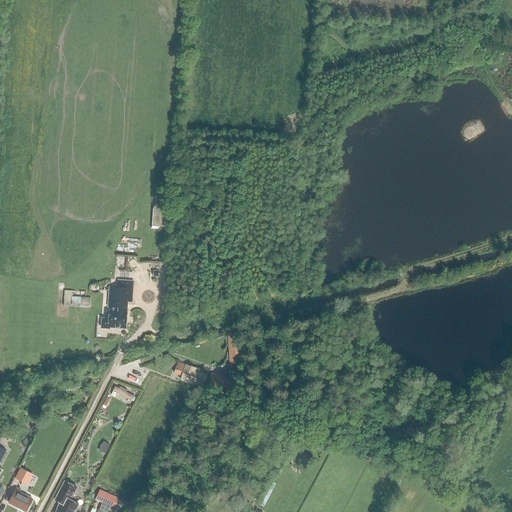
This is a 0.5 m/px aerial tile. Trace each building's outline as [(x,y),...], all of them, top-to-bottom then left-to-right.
[(164,228),(165,206),(152,206),(152,228),(164,228)] [(101,319),(101,329),(109,329),(109,328),(125,329),(127,302),(131,303),(133,282),(118,281),(117,289),(109,288),(107,308),(112,308),(111,312),(109,312),(108,319),(101,319)] [(64,291),(63,306),(90,307),(90,298),(72,297),(72,291),(64,291)] [(239,332),(228,333),(230,364),(241,363),(239,332)] [(195,368),(194,369),(180,364),(177,363),(174,374),(176,375),(181,377),(180,380),(198,386),(198,385),(203,387),(203,386),(207,387),(206,388),(229,396),(234,382),(211,374),(210,378),(206,377),(200,375),(202,371),(195,368)] [(112,391),(131,401),(134,396),(115,386),(112,391)] [(70,421),(67,427),(73,431),(76,424),(70,421)] [(1,437),(8,438),(9,427),(2,426),(1,437)] [(308,434),(305,441),(311,444),(314,437),(308,434)] [(105,453),(109,444),(103,441),(98,449),(105,453)] [(21,469),(15,479),(22,483),(27,472),(21,469)] [(73,511),(77,504),(69,500),(76,488),(64,482),(54,501),(60,504),(55,511),(73,511)] [(25,511),(32,500),(20,494),(21,491),(15,489),(8,503),(25,511)] [(106,511),(109,506),(114,508),(118,499),(99,490),(95,500),(102,503),(99,511),(106,511)] [(122,496),(120,500),(119,502),(134,509),(137,502),(122,496)]
